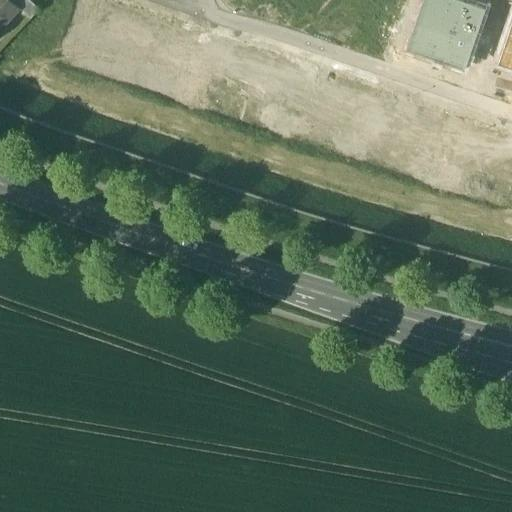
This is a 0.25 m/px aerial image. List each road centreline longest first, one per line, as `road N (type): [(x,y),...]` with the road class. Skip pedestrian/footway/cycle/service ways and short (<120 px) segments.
road 1 (secondary): [(0,184),(256,277)]
road 2 (secondary): [(511,344),(256,277)]
road 3 (secondary): [(256,277),(344,314),(495,358)]
road 4 (residential): [(313,50),(511,113)]
